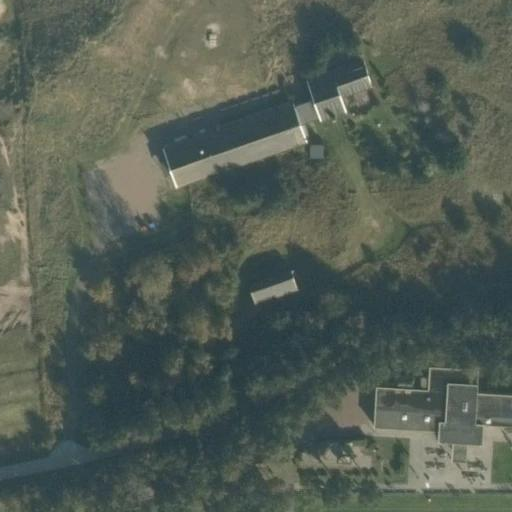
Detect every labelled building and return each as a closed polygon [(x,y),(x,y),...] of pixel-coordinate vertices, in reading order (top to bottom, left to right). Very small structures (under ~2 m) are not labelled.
[(345,110),(340,95),(371,85),(362,59),(306,79),(311,95),(292,101),(216,127),(214,123),(208,125),(210,129),(162,146),(175,185),(306,140),(300,123),(319,116),(319,118),(345,110)] [(323,143),(309,142),(309,157),(323,157),(323,143)] [(251,279),(259,299),(301,283),(294,263),(251,279)] [(375,384),(373,406),(372,425),(437,429),(437,439),(451,440),(451,449),(454,454),(462,454),(465,450),(466,441),(481,442),(481,422),(511,423),(511,392),(475,390),(477,367),(428,364),(427,387),(375,384)] [(271,438),(247,440),(249,461),(272,460),(271,438)]
